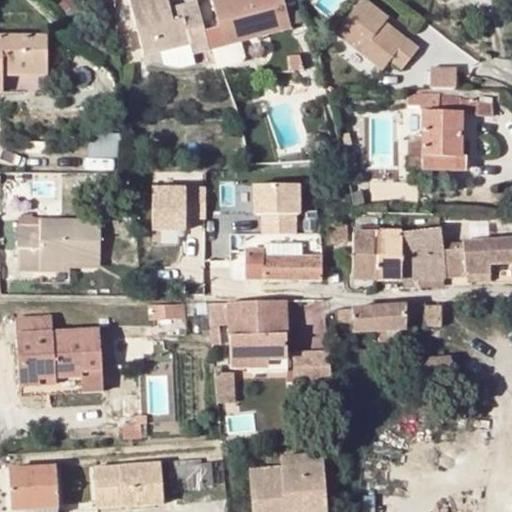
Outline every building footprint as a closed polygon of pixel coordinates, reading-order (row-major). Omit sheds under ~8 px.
[(129,0),(142,57),(173,50),(190,46),(192,56),(209,52),(197,4),(180,8),(183,19),(171,21),(169,10),(166,0),(129,0)] [(211,0),(212,0),(223,49),(293,32),(285,0),(211,0)] [(401,44),(386,33),(379,28),(384,22),(387,19),(363,0),(337,34),(384,71),(391,63),(401,70),(418,50),(405,39),(401,44)] [(180,8),(169,10),(171,21),(183,19),(180,8)] [(390,27),(384,22),(379,28),(386,33),(390,27)] [(46,35),(0,35),(0,86),(2,87),(2,76),(47,76),(46,35)] [(173,50),(176,60),(192,56),(190,46),(173,50)] [(457,68),(431,66),(429,86),(455,88),(457,68)] [(461,158),(461,113),(462,98),(439,95),(408,95),(408,106),(423,107),(423,171),(466,170),(466,157),(461,158)] [(478,100),(462,98),(461,113),(477,113),(478,100)] [(477,98),(478,100),(477,113),(477,116),(490,116),(490,98),(477,98)] [(90,135),(90,157),(119,157),(119,135),(90,135)] [(289,177),(285,177),(285,183),(302,183),(302,173),(289,173),(289,177)] [(67,179),(67,192),(79,192),(79,179),(67,179)] [(253,186),(256,237),(302,234),(299,183),(253,186)] [(21,218),(20,271),(39,272),(39,263),(69,264),(101,264),(101,222),(40,221),(40,219),(21,218)] [(349,224),(329,223),(328,242),(349,243),(349,224)] [(441,231),(401,235),(401,281),(419,281),(419,251),(443,251),(441,231)] [(353,280),(376,281),(377,235),(355,234),(353,280)] [(376,281),(401,281),(401,235),(377,235),(376,281)] [(511,240),(506,241),(465,242),(465,250),(443,251),(445,280),(466,280),(466,276),(490,276),(490,264),(507,264),(511,263),(511,240)] [(419,251),(419,281),(445,280),(443,251),(419,251)] [(289,252),(245,253),(245,281),(289,280),(289,258),(289,252)] [(289,280),(322,279),(322,258),(289,258),(289,280)] [(69,264),(39,263),(39,272),(69,272),(69,264)] [(419,289),(446,289),(445,280),(419,281),(419,289)] [(289,343),(326,344),(326,302),(289,302),(289,343)] [(230,324),(230,368),(248,369),(248,373),(287,373),(287,361),(286,303),(230,304),(207,305),(208,325),(230,324)] [(183,305),(149,307),(150,322),(184,320),(183,305)] [(423,306),(405,307),(405,323),(423,323),(423,306)] [(423,306),(423,323),(423,327),(440,327),(440,307),(423,306)] [(370,341),(370,344),(399,341),(399,330),(406,330),(405,323),(405,307),(338,310),(340,335),(363,333),(364,341),(370,341)] [(16,320),(19,396),(102,393),(100,332),(53,334),(52,318),(16,320)] [(351,353),(369,352),(370,344),(370,341),(364,341),(351,342),(351,353)] [(327,357),(294,356),(295,383),(330,384),(327,357)] [(450,359),(412,361),(413,387),(429,386),(428,380),(450,379),(450,359)] [(232,373),(213,373),(216,402),(233,401),(232,373)] [(280,470),(248,473),(250,511),(325,511),(322,457),(279,460),(280,470)] [(201,465),(170,467),(171,479),(186,477),(187,489),(202,487),(201,465)] [(93,470),(95,502),(122,500),(122,507),(163,505),(161,466),(93,470)] [(54,468),(11,470),(13,510),(27,509),(55,508),(54,468)] [(122,500),(95,502),(96,509),(122,507),(122,500)]
